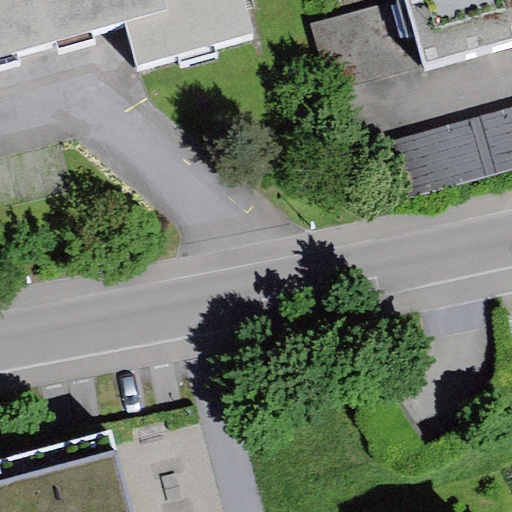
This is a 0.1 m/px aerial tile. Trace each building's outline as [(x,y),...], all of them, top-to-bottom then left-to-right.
[(0,0),(0,52),(48,39),(36,0),(0,0)] [(36,0),(48,39),(121,17),(138,70),(254,34),(243,0),(36,0)] [(511,0),(398,0),(399,3),(417,70),(425,83),(511,59),(511,0)] [(399,3),(311,27),(329,94),(417,70),(399,3)] [(511,115),(395,148),(410,202),(511,174),(511,115)] [(128,511),(110,447),(0,477),(0,511),(128,511)]
